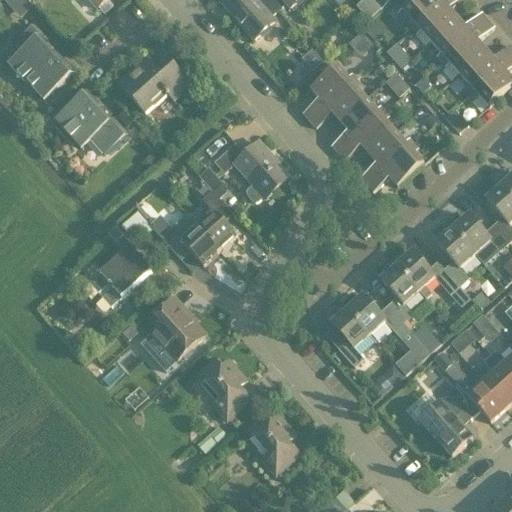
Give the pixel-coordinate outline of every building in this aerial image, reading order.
[(26,3),(22,0),(11,0),(6,5),(14,14),(26,3)] [(35,0),(85,0),(97,12),(110,0),(26,0),(30,4),(35,0)] [(270,22),(278,14),(265,0),(232,0),(223,8),(255,44),(275,26),(270,22)] [(265,0),(278,14),(287,7),(291,12),(304,0),(265,0)] [(369,0),(382,14),(396,2),(394,0),(369,0)] [(416,0),(398,16),(413,33),(449,0),(416,0)] [(431,46),(457,23),(449,14),(465,0),(450,0),(412,34),(417,40),(422,36),(431,46)] [(441,66),(488,25),(481,18),(465,32),(457,23),(431,46),(441,58),(436,61),(441,66)] [(459,78),(486,54),(478,46),(494,32),(488,25),(441,66),(446,72),(450,68),(459,78)] [(377,27),(367,36),(376,46),(386,37),(377,27)] [(29,51),(9,68),(26,88),(28,85),(44,103),(74,76),(55,54),(57,52),(36,28),(21,41),(29,51)] [(316,54),(326,65),(339,53),(329,42),(316,54)] [(469,98),(511,59),(511,51),(510,49),(494,63),(486,54),(459,78),(469,90),(465,94),(469,98)] [(310,55),(304,61),(312,69),(318,64),(310,55)] [(407,57),(396,67),(401,72),(411,63),(407,57)] [(511,59),(469,98),(475,104),(479,100),(489,112),(511,91),(511,83),(507,78),(511,74),(511,59)] [(121,85),(118,87),(123,93),(146,119),(169,99),(174,105),(192,90),(166,61),(155,71),(147,62),(121,85)] [(310,125),(357,83),(352,78),(348,82),(338,71),(312,94),(319,102),(303,117),(310,125)] [(410,83),(416,89),(423,84),(417,77),(410,83)] [(118,87),(121,85),(116,80),(108,87),(116,96),(123,93),(118,87)] [(423,84),(416,89),(423,97),(431,90),(424,82),(423,84)] [(341,126),(367,103),(358,93),(362,89),(357,83),(310,125),(316,132),(333,117),(341,126)] [(406,88),(396,97),(399,101),(409,92),(406,88)] [(90,94),(57,124),(82,151),(91,143),(104,157),(128,135),(124,131),(115,121),(90,94)] [(339,157),(385,116),(381,110),(376,114),(367,103),(341,126),(348,135),(332,149),(339,157)] [(115,121),(124,131),(133,123),(124,113),(115,121)] [(446,122),(460,138),(461,137),(468,130),(454,115),(446,122)] [(369,158),(395,135),(385,124),(389,120),(385,116),(339,157),(345,164),(361,150),(369,158)] [(426,126),(431,131),(438,125),(433,119),(426,126)] [(367,189),(414,147),(409,143),(405,147),(395,135),(369,158),(377,167),(360,181),(367,189)] [(265,201),(266,202),(286,184),(266,162),(270,159),(259,146),(245,158),(235,147),(215,166),(225,177),(235,168),(254,188),(249,193),(247,196),(248,200),(253,205),(256,207),(259,205),(265,201)] [(414,147),(367,189),(373,196),(389,182),(399,192),(425,169),(415,157),(419,153),(414,147)] [(149,175),(163,163),(155,154),(141,165),(149,175)] [(224,187),(209,171),(200,179),(214,195),(224,187)] [(511,179),(511,180),(509,177),(499,185),(502,188),(501,189),(511,201),(511,179)] [(195,227),(221,255),(237,241),(224,227),(234,219),(207,189),(201,195),(206,201),(203,204),(211,213),(195,227)] [(511,231),(509,229),(511,226),(511,201),(501,189),(485,203),(501,221),(492,229),(509,248),(511,244),(511,231)] [(119,228),(136,245),(152,229),(135,212),(119,228)] [(509,248),(492,229),(483,237),(468,219),(452,233),(475,259),(490,245),(500,256),(509,248)] [(203,270),(221,255),(195,227),(178,242),(170,232),(160,241),(182,266),(192,257),(203,270)] [(110,236),(109,237),(114,244),(115,245),(121,240),(123,239),(121,237),(116,231),(110,236)] [(475,259),(452,233),(436,247),(451,265),(443,273),(459,291),(469,283),(459,272),(475,259)] [(121,240),(115,245),(122,253),(130,247),(123,239),(121,240)] [(129,252),(99,279),(90,287),(99,296),(111,310),(120,302),(151,275),(129,252)] [(459,291),(443,273),(437,266),(427,274),(411,256),(408,259),(406,257),(401,257),(391,265),(418,296),(419,295),(426,303),(431,298),(425,290),(434,282),(450,299),(459,291)] [(387,309),(403,327),(412,319),(403,309),(418,296),(391,265),(382,273),(382,278),(384,280),(380,283),(396,302),(387,309)] [(482,296),(473,304),(480,313),(489,305),(482,296)] [(346,313),(369,339),(385,326),(400,343),(409,335),(403,327),(387,309),(378,317),(362,299),(346,313)] [(174,303),(141,332),(148,341),(142,347),(167,375),(178,365),(204,341),(183,318),(186,316),(174,303)] [(354,353),(369,339),(346,313),(331,327),(347,345),(337,353),(353,371),(363,363),(354,353)] [(136,331),(148,320),(145,317),(133,328),(136,331)] [(483,319),(473,327),(482,337),(491,329),(483,319)] [(129,344),(139,336),(136,331),(133,328),(123,337),(129,344)] [(409,335),(400,343),(410,354),(421,366),(430,358),(422,349),(409,335)] [(433,339),(422,349),(430,358),(441,349),(433,339)] [(468,350),(460,341),(459,340),(451,347),(452,348),(460,358),(468,350)] [(511,360),(504,367),(494,355),(488,360),(511,386),(511,360)] [(443,356),(435,364),(445,375),(453,368),(443,356)] [(507,413),(511,408),(511,386),(488,360),(483,365),(493,377),(483,386),(507,413)] [(215,364),(199,379),(221,404),(213,411),(227,426),(251,405),(240,393),(247,386),(229,366),(222,372),(215,364)] [(382,379),(393,391),(403,382),(393,370),(382,379)] [(507,413),(483,386),(472,396),(462,384),(456,390),(479,416),(490,428),(507,413)] [(479,416),(456,390),(448,397),(451,401),(447,404),(432,418),(421,428),(429,436),(452,462),(472,444),(458,429),(467,421),(470,424),(479,416)] [(264,420),(248,435),(269,459),(262,465),(277,482),(300,461),(289,448),(296,442),(279,422),(272,428),(264,420)] [(219,430),(198,449),(205,457),(226,439),(219,430)] [(511,511),(511,498),(496,511),(511,511)] [(320,511),(341,511),(333,502),(320,511)]
